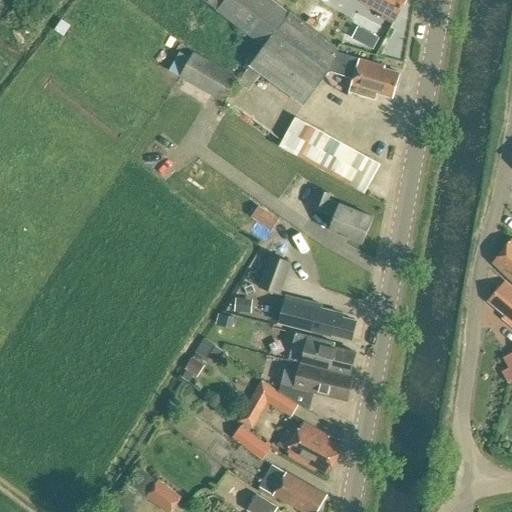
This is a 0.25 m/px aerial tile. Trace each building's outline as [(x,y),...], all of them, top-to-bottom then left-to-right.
[(268,0),(202,0),(266,47),(240,82),(250,89),(262,74),(304,105),(328,73),(331,71),(354,77),(349,93),(376,101),(378,94),(393,99),(400,75),(385,70),(385,67),(337,53),(338,51),(290,14),(289,16),(268,0)] [(361,0),(361,2),(396,22),(407,0),(361,0)] [(194,53),(181,77),(224,102),(237,78),(194,53)] [(280,147),(365,194),(381,165),(296,118),(280,147)] [(330,231),(363,244),(374,218),(328,200),(331,195),(321,191),(313,209),(335,217),(330,231)] [(278,221),(259,207),(252,217),(271,231),(278,221)] [(511,281),(511,239),(493,263),(511,281)] [(271,256),(260,287),(280,295),(291,264),(271,256)] [(511,288),(506,283),(490,302),(506,316),(504,319),(511,326),(511,288)] [(332,336),(352,341),(357,322),(342,319),(343,315),(321,309),(322,306),(287,297),(280,324),(331,337),(332,336)] [(247,314),(248,301),(237,300),(236,313),(247,314)] [(350,376),(356,353),(333,348),(335,344),(296,334),(289,360),(350,376)] [(308,411),(313,393),(348,402),(354,378),(301,364),(298,374),(285,370),(282,385),(279,393),(308,411)] [(273,404),(279,394),(263,383),(254,396),(267,404),(269,401),(273,404)] [(280,394),(274,404),(292,416),(298,406),(280,394)] [(328,477),(343,449),(328,440),(329,437),(304,423),(299,432),(292,428),(289,434),(286,432),(277,447),(288,452),(286,454),(289,456),(288,458),(315,474),(316,471),(328,477)] [(261,462),(270,450),(241,427),(232,439),(261,462)] [(260,488),(302,511),(317,511),(327,496),(273,466),(260,488)] [(179,496),(159,481),(149,494),(170,509),(179,496)] [(250,511),(276,511),(278,509),(257,496),(248,511),(250,511)]
